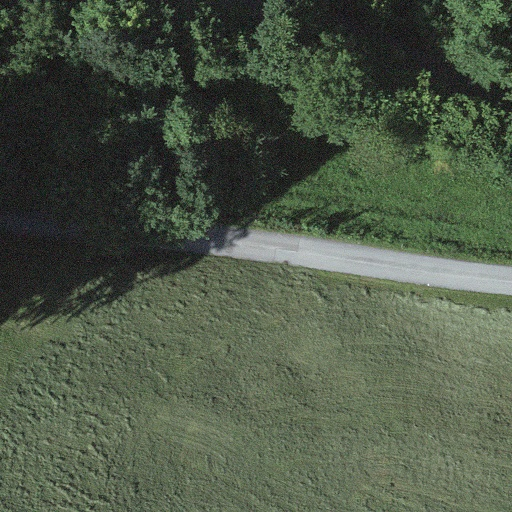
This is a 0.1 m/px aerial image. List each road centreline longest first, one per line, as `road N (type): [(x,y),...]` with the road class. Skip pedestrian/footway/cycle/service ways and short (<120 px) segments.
road 1 (unclassified): [(0,226),(511,286)]
road 2 (unclassified): [(511,99),(393,47),(213,0)]
